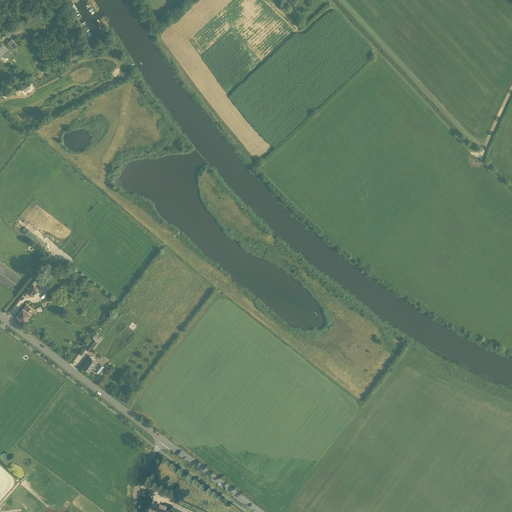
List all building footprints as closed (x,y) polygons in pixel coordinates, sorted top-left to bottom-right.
[(38,15),(26,20),(27,24),(40,19),(38,15)] [(14,50),(18,46),(11,39),(7,43),(14,50)] [(9,58),(13,53),(1,42),(0,43),(0,58),(3,56),(4,58),(7,57),(8,56),(9,58)] [(27,91),(31,87),(26,82),(22,86),(27,91)] [(37,235),(36,236),(28,229),(24,234),(32,240),(39,246),(43,241),(37,235)] [(0,260),(0,282),(10,290),(21,276),(0,260)] [(39,289),(33,284),(26,292),(32,297),(39,289)] [(26,305),(23,309),(23,308),(17,316),(24,322),(30,314),(26,311),(29,307),(26,305)] [(93,336),(84,347),(90,352),(98,341),(97,341),(99,338),(94,335),(93,336)] [(97,365),(96,364),(97,362),(90,356),(82,366),(89,372),(93,368),(95,370),(99,373),(104,367),(99,363),(97,365)] [(161,503),(159,510),(151,508),(149,511),(166,511),(168,506),(161,503)]
